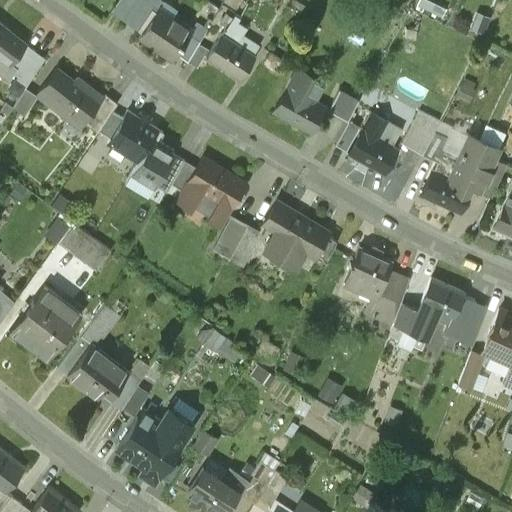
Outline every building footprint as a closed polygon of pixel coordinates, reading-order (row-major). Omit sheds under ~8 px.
[(190,28),(158,6),(138,35),(171,56),(174,51),(187,32),(190,28)] [(246,26),(227,13),(221,22),(226,26),(221,33),(235,42),(240,35),(246,26)] [(26,42),(0,22),(0,72),(8,79),(17,68),(10,63),(26,42)] [(199,39),(187,32),(174,51),(187,60),(199,39)] [(221,33),(220,32),(205,54),(240,76),(254,55),(250,52),(256,43),(246,37),(243,37),(240,35),(235,42),(221,33)] [(199,39),(187,60),(196,65),(208,45),(199,39)] [(44,56),(33,49),(22,68),(33,75),(44,56)] [(270,50),(263,61),(273,67),(280,57),(270,50)] [(57,67),(38,91),(49,99),(50,97),(83,123),(103,96),(102,95),(86,83),(83,87),(57,67)] [(324,82),(297,67),(273,110),(311,131),(324,107),(313,101),(324,82)] [(11,101),(20,107),(32,90),(23,84),(11,101)] [(338,88),(327,110),(346,120),(347,119),(358,98),(338,88)] [(103,96),(83,123),(96,133),(99,130),(111,109),(116,102),(104,92),(102,95),(103,96)] [(111,109),(99,130),(111,136),(122,115),(111,109)] [(140,160),(152,139),(158,127),(145,120),(147,115),(141,112),(138,116),(125,109),(111,136),(107,143),(140,160)] [(419,109),(401,142),(420,153),(433,131),(439,120),(419,109)] [(401,129),(372,113),(363,129),(362,128),(349,151),(384,170),(397,147),(393,145),(401,129)] [(346,120),(334,143),(345,149),(358,125),(347,119),(346,120)] [(433,131),(420,153),(437,162),(443,148),(444,149),(448,139),(433,131)] [(469,135),(459,156),(444,149),(443,148),(437,162),(434,169),(432,168),(421,192),(458,209),(469,185),(478,189),(493,157),(497,148),(469,135)] [(152,139),(140,160),(134,172),(156,184),(173,153),(163,148),(164,145),(152,139)] [(173,153),(156,184),(167,189),(170,183),(183,159),(173,153)] [(243,182),(201,157),(195,166),(181,189),(176,198),(190,207),(192,203),(207,211),(205,215),(218,223),(243,182)] [(493,157),(478,189),(491,195),(506,163),(493,157)] [(183,159),(170,183),(181,189),(195,166),(183,159)] [(511,182),(492,225),(511,234),(511,182)] [(325,231),(275,201),(261,224),(274,232),(263,250),(293,268),(304,249),(312,254),(324,234),(325,231)] [(229,216),(213,249),(230,257),(246,224),(229,216)] [(112,250),(76,224),(73,228),(70,226),(59,242),(97,270),(112,250)] [(246,224),(230,257),(242,263),(259,230),(246,224)] [(324,234),(312,254),(324,262),(334,240),(324,234)] [(359,244),(343,279),(385,298),(396,273),(387,269),(392,259),(379,253),(381,248),(371,244),(369,248),(359,244)] [(385,298),(378,314),(393,320),(399,301),(407,278),(396,273),(385,298)] [(462,293),(431,278),(420,302),(454,318),(452,322),(454,323),(462,326),(470,309),(457,303),(462,293)] [(0,285),(0,322),(1,323),(17,301),(0,285)] [(46,285),(12,331),(50,359),(84,314),(46,285)] [(393,320),(388,333),(398,337),(403,327),(401,326),(411,306),(399,301),(393,320)] [(417,309),(411,306),(401,326),(403,327),(418,333),(414,343),(421,346),(435,317),(453,325),(454,323),(452,322),(454,318),(420,302),(417,309)] [(107,303),(75,346),(85,354),(92,344),(97,348),(122,314),(107,303)] [(511,315),(498,309),(487,333),(490,334),(484,348),(511,360),(511,362),(503,383),(511,386),(511,315)] [(233,358),(241,344),(208,325),(200,339),(233,358)] [(97,348),(92,344),(85,354),(69,375),(98,397),(104,389),(113,395),(130,372),(97,348)] [(75,346),(59,368),(69,375),(85,354),(75,346)] [(482,353),(469,349),(457,383),(470,387),(482,353)] [(377,356),(373,382),(379,383),(378,391),(394,392),(398,358),(377,356)] [(157,361),(148,376),(156,381),(165,366),(157,361)] [(133,374),(113,401),(124,409),(125,408),(139,386),(142,381),(133,374)] [(139,386),(125,408),(136,416),(150,394),(139,386)] [(143,413),(120,449),(153,470),(176,434),(143,413)] [(209,451),(215,434),(204,430),(198,447),(209,451)] [(0,448),(0,486),(6,491),(25,467),(0,448)] [(240,494),(239,495),(255,506),(274,472),(275,471),(261,462),(247,482),(240,494)] [(224,483),(204,470),(187,496),(194,501),(191,507),(191,509),(195,511),(205,511),(207,509),(211,511),(224,511),(237,492),(240,494),(247,482),(231,471),(224,483)] [(274,472),(255,506),(266,511),(268,511),(286,479),(274,472)] [(32,509),(29,511),(79,511),(81,510),(50,486),(32,509)] [(11,493),(0,507),(0,511),(14,511),(22,502),(11,493)] [(22,502),(14,511),(29,511),(32,509),(22,502)] [(295,511),(316,511),(302,503),(295,511)]
